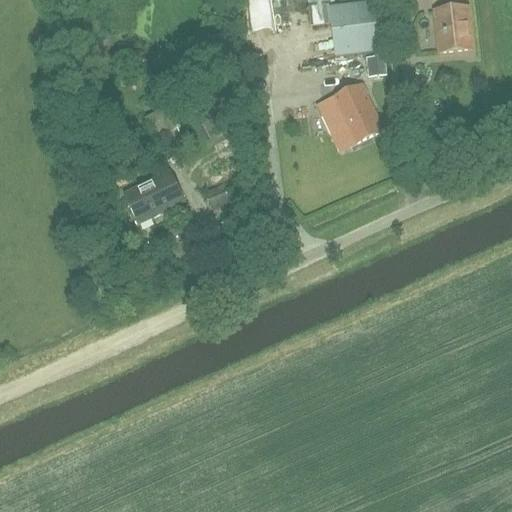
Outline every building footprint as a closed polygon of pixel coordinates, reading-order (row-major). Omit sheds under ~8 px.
[(334,59),(383,53),(377,2),(328,8),(334,59)] [(434,13),(439,55),(472,52),(467,9),(434,13)] [(384,58),(370,60),(372,75),(386,73),(384,58)] [(360,86),(329,100),(330,101),(332,107),(350,143),(352,147),(383,132),(363,92),(360,86)] [(149,134),(154,131),(168,163),(181,157),(180,153),(190,149),(172,109),(144,121),(149,134)] [(122,136),(130,133),(125,119),(116,123),(122,136)] [(138,227),(184,204),(170,175),(124,197),(138,227)] [(212,213),(236,203),(229,185),(204,194),(212,213)]
